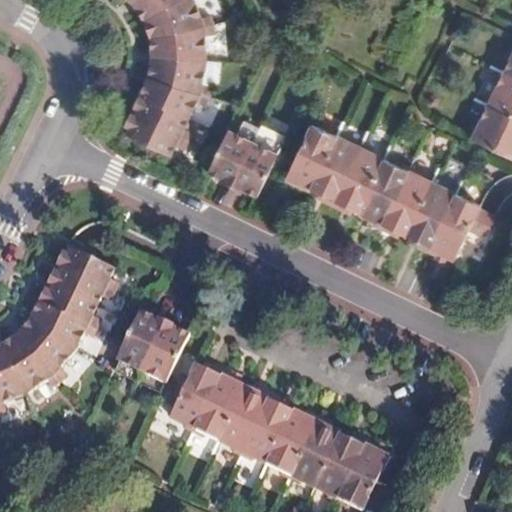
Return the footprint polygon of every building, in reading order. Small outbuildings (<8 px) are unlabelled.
[(127,0),(137,8),(144,22),(147,29),(149,38),(152,53),(150,62),(148,78),(146,83),(140,94),(131,112),(125,126),(129,129),(127,135),(148,144),(169,156),(176,144),(187,150),(191,141),(195,132),(184,127),(189,117),(196,103),(206,108),(211,98),(212,86),(203,83),(206,62),(205,35),(215,33),(214,22),(210,11),(201,12),(197,0),(127,0)] [(511,51),(502,73),(511,77),(511,51)] [(511,77),(502,73),(486,105),(511,117),(511,77)] [(511,117),(486,105),(471,138),(511,159),(511,117)] [(339,136),(313,125),(285,183),(306,192),(309,186),(313,188),(339,136)] [(228,136),(218,155),(209,173),(221,178),(246,191),(257,196),(279,152),(255,141),(231,129),(228,136)] [(354,143),(339,136),(313,188),(323,192),(320,198),(336,206),(367,141),(361,138),(354,143)] [(373,144),(367,141),(336,206),(355,215),(358,209),(363,211),(388,158),(374,152),(373,144)] [(402,165),(388,158),(363,211),(370,215),(368,220),(383,228),(414,163),(409,161),(402,165)] [(421,167),(414,163),(383,228),(403,237),(406,232),(410,234),(434,181),(423,176),(421,167)] [(458,192),(434,181),(410,234),(417,238),(415,243),(430,250),(458,192)] [(484,205),(458,192),(430,250),(450,260),(453,255),(459,258),(473,228),(484,205)] [(490,207),(484,205),(473,228),(484,232),(489,231),(493,228),(499,216),(501,212),(490,207)] [(484,232),(473,228),(459,258),(457,263),(463,266),(476,272),(484,275),(510,221),(502,217),(499,216),(493,228),(489,231),(484,232)] [(0,412),(10,410),(8,401),(25,394),(46,381),(51,388),(61,381),(68,371),(63,365),(76,346),(83,331),(91,335),(96,326),(101,316),(92,312),(96,305),(101,295),(110,299),(114,290),(118,281),(110,277),(114,267),(99,260),(76,249),(69,245),(66,251),(61,249),(53,266),(44,285),(32,310),(20,328),(13,334),(0,343),(0,412)] [(134,327),(125,344),(117,361),(140,371),(166,384),(190,335),(183,332),(163,323),(148,316),(141,312),(134,327)] [(204,362),(197,358),(171,412),(182,418),(186,427),(193,430),(224,365),(206,356),(204,362)] [(242,374),(224,365),(193,430),(197,432),(206,429),(220,435),(245,382),(240,379),(242,374)] [(252,385),(245,382),(220,435),(233,441),(237,450),(242,453),(272,388),(255,379),(252,385)] [(290,396),(272,388),(242,453),(246,455),(254,451),(268,458),(294,404),(288,402),(290,396)] [(299,407),(294,404),(268,458),(282,464),(285,473),(290,475),(321,410),(302,401),(299,407)] [(338,419),(321,410),(290,475),(294,477),(302,474),(316,480),(341,427),(336,425),(338,419)] [(348,431),(341,427),(316,480),(331,487),(333,496),(337,498),(367,433),(351,425),(348,431)] [(386,442),(367,433),(337,498),(343,501),(350,496),(364,503),(375,480),(389,451),(388,451),(384,448),(386,442)] [(387,486),(375,480),(364,503),(375,509),(384,507),(392,489),(387,486)]
